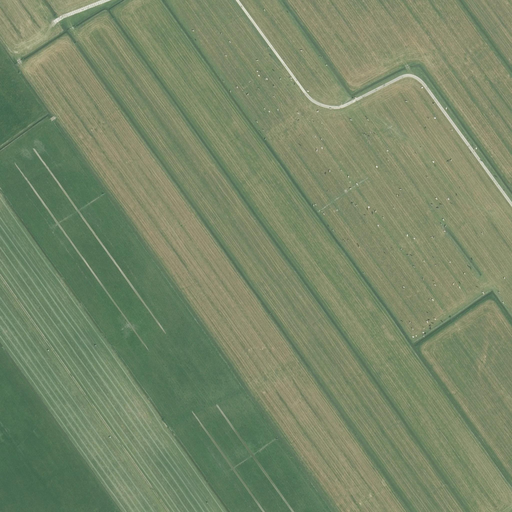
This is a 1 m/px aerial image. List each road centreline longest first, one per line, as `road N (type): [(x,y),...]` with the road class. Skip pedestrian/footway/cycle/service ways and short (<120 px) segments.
road 1 (track): [(410,75),(340,108),(322,107),(236,0)]
road 2 (track): [(511,207),(410,75)]
